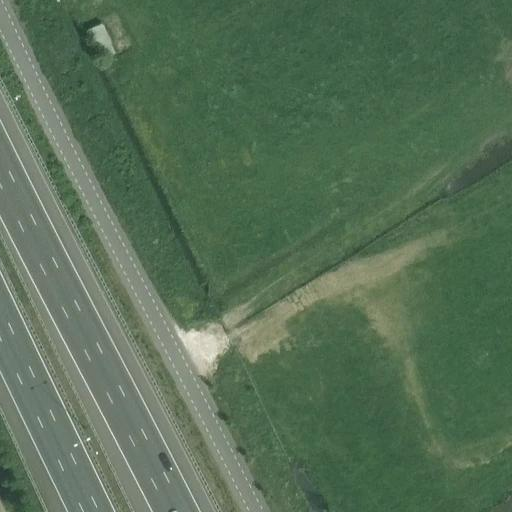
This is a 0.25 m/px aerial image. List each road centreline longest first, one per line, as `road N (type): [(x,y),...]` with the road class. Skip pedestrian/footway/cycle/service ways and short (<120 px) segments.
road 1 (unclassified): [(254,511),(0,15)]
road 2 (motorway): [(171,511),(0,168)]
road 3 (motorway): [(0,321),(90,511)]
